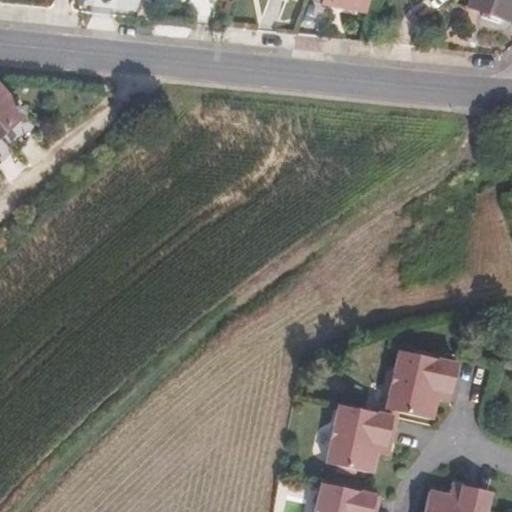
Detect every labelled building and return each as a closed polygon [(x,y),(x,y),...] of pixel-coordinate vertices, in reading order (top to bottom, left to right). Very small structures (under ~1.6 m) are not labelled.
[(366,0),(323,0),(322,4),(365,12),(366,0)] [(506,20),(511,3),(511,0),(470,0),(468,7),(506,20)] [(0,163),(37,131),(0,89),(0,163)] [(511,124),(497,124),(495,152),(511,152),(511,124)] [(396,419),(431,426),(432,421),(436,401),(443,402),(445,392),(450,394),(456,365),(398,352),(384,416),(396,419)] [(384,416),(339,406),(326,465),(342,468),(356,472),(372,475),(376,455),(383,456),(385,447),(390,448),(396,419),(384,416)] [(356,472),(342,468),(340,474),(354,477),(356,472)] [(375,511),(379,497),(322,484),(315,511),(375,511)] [(485,511),(490,493),(461,486),(460,491),(450,489),(449,495),(429,491),(424,511),(485,511)]
